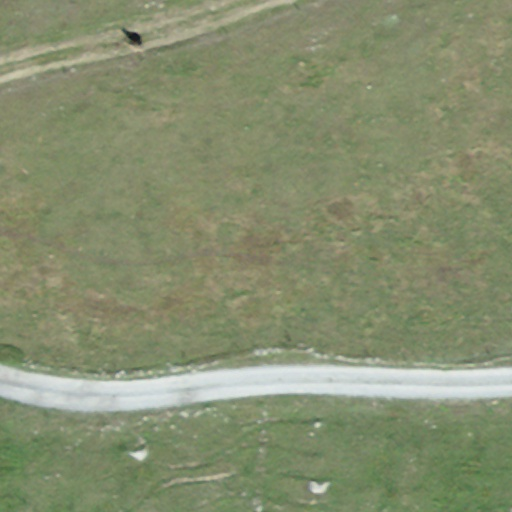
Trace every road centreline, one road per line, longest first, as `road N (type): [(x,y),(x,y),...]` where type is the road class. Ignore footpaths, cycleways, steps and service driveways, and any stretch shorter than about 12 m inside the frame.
road 1 (track): [(511,369),(62,384),(0,372)]
road 2 (track): [(0,69),(271,0)]
